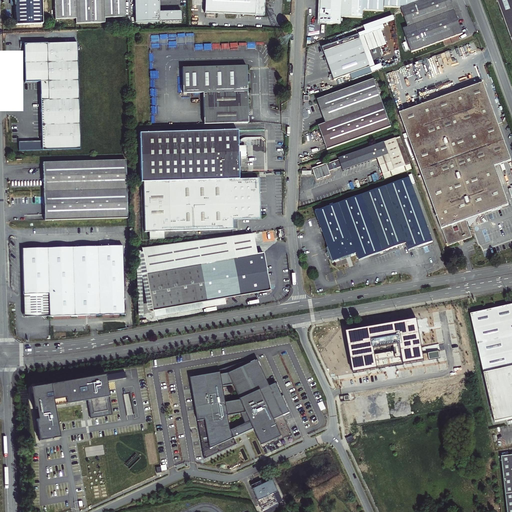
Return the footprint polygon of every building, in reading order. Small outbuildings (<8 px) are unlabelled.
[(14,0),(15,6),(15,24),(43,24),(42,0),(14,0)] [(74,0),(54,0),(55,20),(75,20),(74,0)] [(104,19),(125,19),(124,0),(74,0),(75,20),(76,20),(76,25),(104,25),(104,19)] [(134,0),(134,23),(181,22),(181,12),(158,13),(158,0),(134,0)] [(204,0),(204,13),(264,15),(265,1),(268,1),(268,0),(204,0)] [(363,10),(384,11),(385,7),(401,7),(401,0),(321,0),(320,23),(326,24),(342,24),(342,17),(363,18),(363,10)] [(401,0),(401,7),(402,8),(408,27),(404,29),(412,52),(464,34),(451,0),(401,0)] [(511,0),(497,0),(508,28),(511,40),(511,0)] [(324,51),(334,80),(370,67),(365,52),(359,36),(359,35),(340,42),(341,45),(324,51)] [(77,43),(24,45),(24,59),(22,59),(22,64),(25,63),(25,82),(40,82),(42,142),(42,151),(80,149),(77,43)] [(203,93),(205,124),(249,122),(247,66),(183,68),(184,94),(203,93)] [(374,79),(317,99),(325,123),(318,126),(327,150),(391,126),(374,79)] [(483,84),(399,112),(438,230),(439,230),(445,246),(469,238),(466,231),(468,230),(466,225),(465,226),(464,222),(473,219),(472,218),(506,206),(493,168),(509,162),(483,84)] [(138,133),(138,136),(151,136),(152,176),(238,173),(238,148),(237,130),(138,133)] [(144,233),(169,232),(232,229),(231,220),(259,219),(258,178),(239,179),(238,173),(152,176),(151,136),(138,136),(140,182),(142,182),(144,233)] [(410,164),(401,136),(396,138),(406,166),(410,164)] [(330,171),(342,167),(343,170),(389,154),(395,170),(406,166),(396,138),(339,159),(339,160),(327,164),(327,163),(313,168),(317,179),(321,178),(321,179),(324,178),(324,177),(331,174),(330,171)] [(19,142),(19,151),(42,151),(42,142),(19,142)] [(126,161),(43,164),(44,221),(128,219),(126,161)] [(328,256),(331,255),(333,260),(332,260),(333,262),(357,253),(360,260),(380,253),(381,254),(386,252),(387,250),(407,243),(409,250),(433,242),(410,178),(315,212),(329,251),(326,252),(328,256)] [(143,248),(144,253),(135,254),(136,313),(154,310),(155,316),(202,308),(202,306),(226,302),(225,298),(270,290),(263,253),(256,255),(252,233),(143,248)] [(22,247),(23,317),(125,314),(122,246),(22,247)] [(484,374),(511,367),(511,305),(471,315),(484,374)] [(423,359),(416,318),(346,330),(353,371),(423,359)] [(220,373),(190,378),(205,460),(237,445),(234,439),(254,430),(263,449),(292,435),(283,416),(270,387),(258,361),(229,374),(233,385),(240,401),(226,403),(223,387),(221,375),(220,373)] [(511,367),(484,374),(494,422),(511,418),(511,367)] [(108,381),(106,372),(30,385),(40,437),(61,433),(59,422),(56,404),(72,401),(80,400),(85,399),(89,398),(92,413),(113,410),(108,381)] [(229,374),(221,375),(223,387),(233,385),(229,374)] [(511,511),(511,454),(501,456),(507,511),(511,511)] [(261,482),(251,486),(262,511),(278,504),(274,494),(276,493),(274,487),(272,488),(270,482),(263,485),(261,482)]
